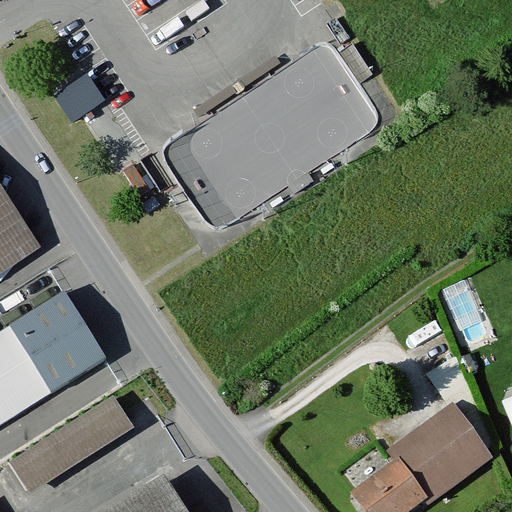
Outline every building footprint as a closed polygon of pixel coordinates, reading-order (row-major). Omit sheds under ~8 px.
[(56,92),(72,119),(106,99),(90,72),(56,92)] [(353,128),(370,120),(361,103),(345,111),(353,128)] [(0,262),(32,241),(0,194),(0,262)] [(63,298),(0,336),(0,426),(103,363),(63,298)] [(450,406),(470,394),(449,358),(429,369),(450,406)] [(110,403),(12,467),(31,497),(130,433),(110,403)] [(494,459),(454,406),(392,452),(398,461),(351,497),(361,511),(413,511),(427,502),(431,506),(494,459)] [(341,466),(356,487),(377,471),(361,451),(341,466)] [(180,511),(159,478),(103,511),(180,511)]
